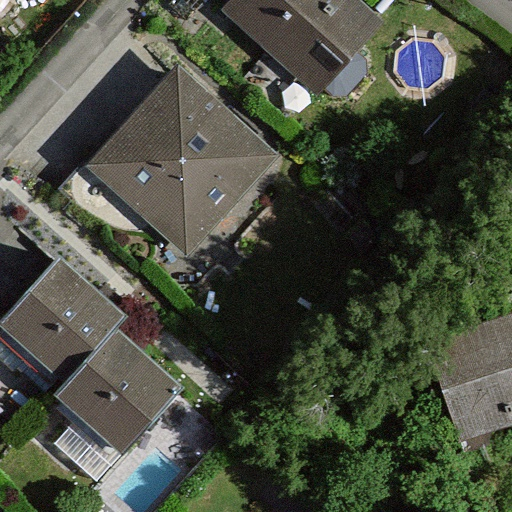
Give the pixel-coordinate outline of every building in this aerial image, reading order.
[(358,0),(227,0),(222,6),(326,117),(371,73),(356,55),(380,20),(358,0)] [(175,58),(76,162),(190,275),(281,163),(175,58)] [(0,420),(12,434),(43,400),(110,326),(119,316),(52,250),(0,309),(0,420)] [(511,311),(429,343),(459,475),(511,452),(511,311)] [(110,326),(43,400),(113,467),(178,391),(110,326)]
